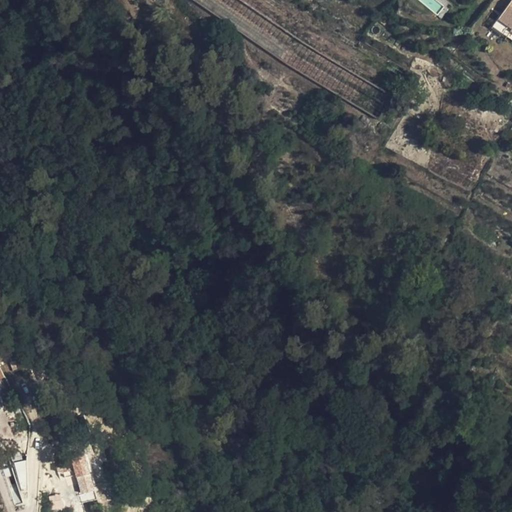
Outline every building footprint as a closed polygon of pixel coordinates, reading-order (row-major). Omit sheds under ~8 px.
[(283,61),(295,37),(241,0),(208,0),(203,5),(283,61)] [(241,0),(295,37),(284,0),(241,0)] [(292,0),(284,0),(295,37),(309,11),(292,0)] [(511,0),(492,27),(506,37),(511,30),(511,31),(511,0)] [(0,407),(0,409),(9,427),(21,420),(11,402),(0,407)] [(107,483),(94,486),(85,453),(61,459),(65,470),(76,468),(82,493),(88,491),(90,500),(97,498),(98,502),(111,499),(107,483)] [(24,461),(15,462),(18,479),(27,478),(24,461)]
